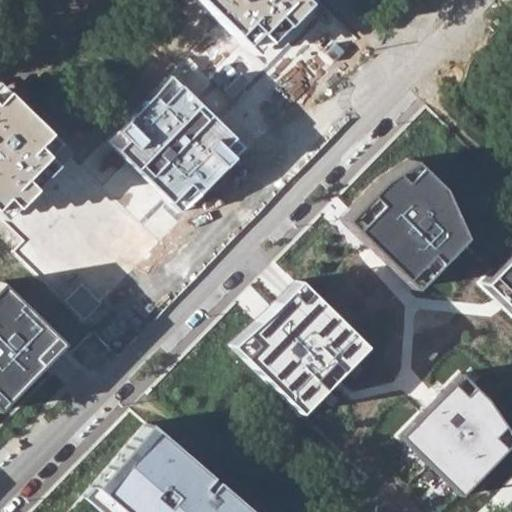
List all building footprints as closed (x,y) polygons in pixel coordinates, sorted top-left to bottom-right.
[(316,0),(177,0),(248,69),(316,0)] [(64,151),(0,93),(0,217),(2,219),(64,151)] [(404,148),(336,221),(415,294),(483,221),(404,148)] [(511,240),(471,283),(511,321),(511,240)] [(374,345),(295,268),(218,345),(298,423),(374,345)] [(5,286),(0,291),(0,403),(9,412),(70,348),(5,286)] [(511,438),(511,428),(456,374),(392,439),(453,499),(511,438)] [(245,511),(138,422),(81,498),(98,511),(245,511)]
